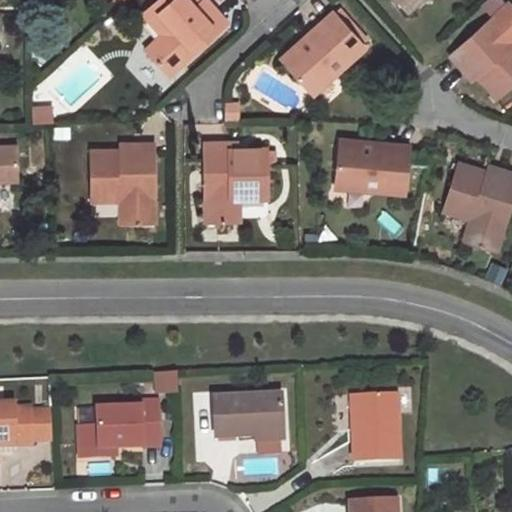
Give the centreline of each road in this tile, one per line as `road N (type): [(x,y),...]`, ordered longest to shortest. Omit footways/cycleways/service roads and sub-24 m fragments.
road 1 (residential): [(0,306),(366,303),(467,320),(511,344)]
road 2 (residential): [(228,511),(211,497),(0,505)]
road 3 (residential): [(202,108),(270,0)]
